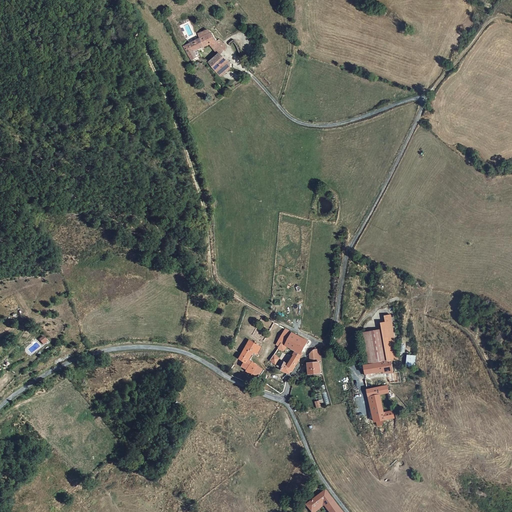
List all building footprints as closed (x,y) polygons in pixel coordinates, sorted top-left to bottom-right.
[(200,38),(210,33),(208,30),(197,34),(200,38)] [(210,44),(216,40),(212,32),(210,33),(200,38),(182,46),(191,61),(197,57),(195,54),(193,52),(201,48),(210,44)] [(219,52),(221,54),(225,51),(224,50),(217,42),(216,40),(210,44),(218,53),(219,52)] [(217,42),(224,50),(227,47),(222,42),(219,40),(217,42)] [(215,71),(228,60),(226,58),(221,54),(219,52),(218,53),(208,62),(215,71)] [(230,63),(228,60),(215,71),(219,76),(230,68),(230,63)] [(384,329),(389,361),(392,360),(399,359),(399,355),(394,321),(387,322),(383,323),(384,329)] [(284,344),(292,331),(285,328),(276,343),(279,345),(281,342),(284,344)] [(370,363),(383,362),(389,361),(384,329),(365,332),(367,341),(370,363)] [(299,335),(292,331),(284,344),(285,345),(292,348),(299,335)] [(308,340),(299,335),(292,348),(296,350),(302,352),(308,340)] [(250,340),(242,354),(240,358),(246,361),(245,362),(251,366),(249,370),(258,375),(262,367),(259,365),(257,364),(254,360),(250,359),(248,358),(251,353),(253,349),(258,352),(259,350),(262,346),(250,340)] [(303,354),(302,352),(296,350),(289,363),(296,366),(303,354)] [(310,363),(319,362),(317,350),(314,350),(309,353),(310,363)] [(274,354),(269,361),(274,365),(279,358),(274,354)] [(415,357),(407,356),(406,365),(414,366),(415,357)] [(383,362),(385,370),(385,372),(389,371),(394,370),(392,360),(389,361),(383,362)] [(294,370),(296,366),(289,363),(285,362),(282,369),(291,372),(292,369),(294,370)] [(311,374),(321,373),(319,362),(310,363),(309,363),(311,374)] [(373,372),(385,370),(383,362),(370,363),(365,364),(367,373),(373,372)] [(387,384),(378,386),(380,393),(389,391),(387,384)] [(380,393),(378,386),(367,389),(369,395),(380,393)] [(378,403),(380,413),(385,412),(380,394),(369,397),(370,405),(378,403)] [(385,412),(380,413),(378,403),(370,405),(373,419),(374,421),(376,421),(377,426),(383,424),(383,422),(385,422),(385,419),(387,418),(385,412)] [(393,409),(385,412),(387,418),(392,417),(395,416),(393,409)] [(331,495),(326,489),(308,503),(315,511),(318,509),(317,507),(323,501),(331,495)] [(343,511),(331,495),(323,501),(325,504),(331,511),(343,511)] [(325,504),(323,501),(317,507),(318,509),(325,504)]
